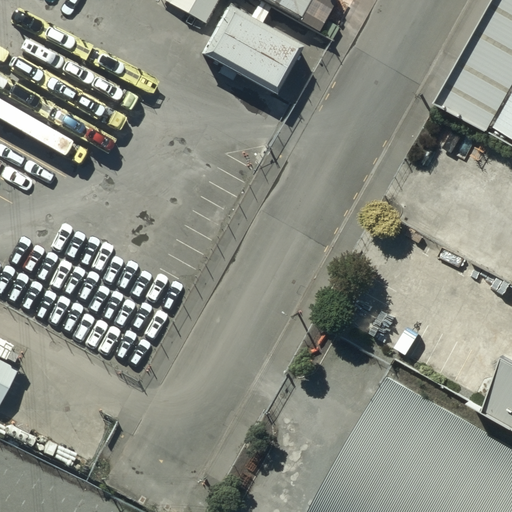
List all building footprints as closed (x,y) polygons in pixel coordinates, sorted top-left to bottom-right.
[(216,0),(165,0),(204,22),(216,0)] [(309,0),(271,0),(300,16),(309,0)] [(511,54),(511,0),(469,0),(424,80),(481,111),(485,104),(511,54)] [(300,45),(227,3),(199,52),(272,94),(300,45)] [(511,54),(485,104),(511,118),(511,54)] [(511,324),(473,402),(511,421),(511,324)] [(0,398),(16,368),(0,359),(0,398)] [(511,511),(511,435),(376,361),(292,511),(511,511)]
